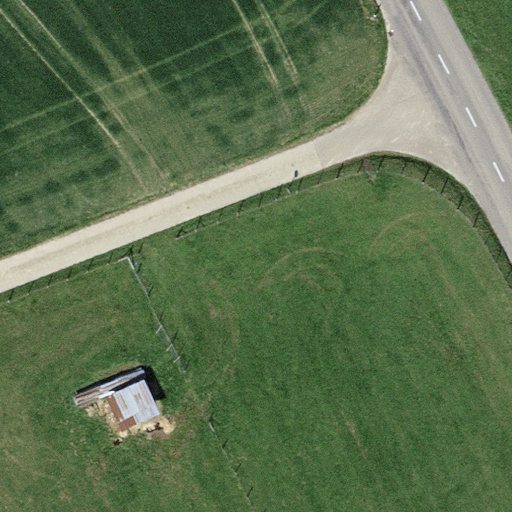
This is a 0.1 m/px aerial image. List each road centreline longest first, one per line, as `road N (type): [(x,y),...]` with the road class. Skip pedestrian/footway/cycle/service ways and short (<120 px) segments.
road 1 (track): [(450,95),(0,271)]
road 2 (tertiary): [(398,0),(511,218)]
